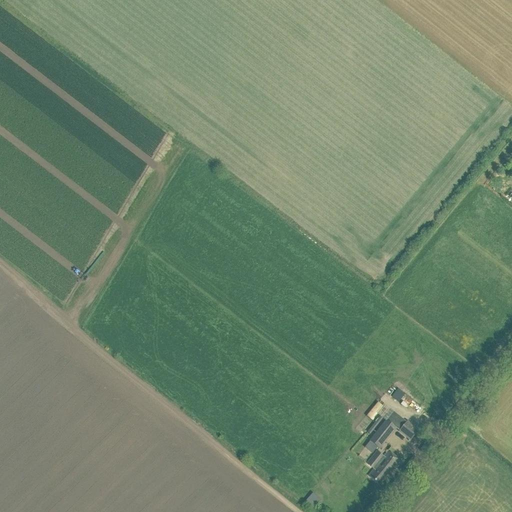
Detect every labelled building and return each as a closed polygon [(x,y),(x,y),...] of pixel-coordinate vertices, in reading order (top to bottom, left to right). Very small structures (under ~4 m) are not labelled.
[(398,390),(391,398),(392,399),(398,403),(404,395),(399,391),(398,390)] [(370,435),(382,419),(380,417),(367,433),(370,435)] [(369,442),(378,449),(395,428),(386,421),(369,442)] [(416,432),(405,423),(399,431),(410,440),(416,432)] [(354,459),(360,453),(352,446),(347,451),(354,459)] [(366,465),(374,471),(368,477),(379,486),(390,473),(392,474),(401,463),(389,453),(384,458),(376,452),(366,465)]
